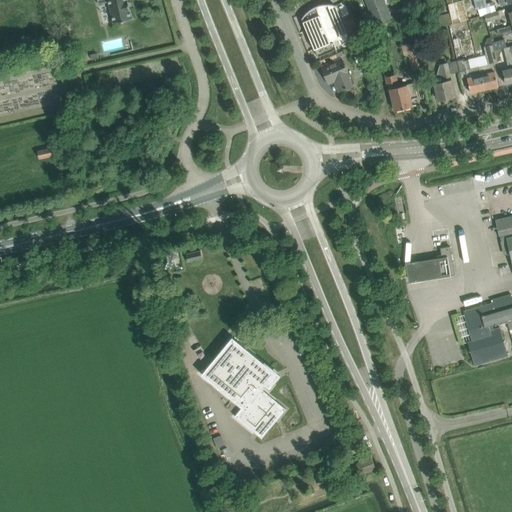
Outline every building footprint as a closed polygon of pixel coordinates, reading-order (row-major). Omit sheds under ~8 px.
[(97,0),(98,4),(108,2),(113,22),(112,23),(121,21),(122,22),(125,21),(124,20),(132,18),(131,18),(127,0),(97,0)] [(369,9),(370,12),(386,5),(383,0),(365,0),(368,6),(369,6),(370,9),(369,9)] [(446,0),(452,24),(455,24),(489,13),(496,11),(493,2),(486,4),(484,0),(473,0),(474,3),(471,4),(470,0),(462,0),(453,3),(452,0),(446,0)] [(403,1),(396,3),(398,13),(405,11),(403,1)] [(349,40),(335,5),(333,5),(330,5),(327,4),(324,5),(321,5),(318,6),(315,7),(312,9),(310,10),(307,12),(305,15),(303,17),(302,19),(314,50),(315,49),(318,57),(336,49),(332,40),(338,38),(340,44),(349,40)] [(345,5),(339,7),(343,16),(348,14),(345,5)] [(386,5),(370,12),(373,19),(374,19),(375,21),(374,22),(375,25),(391,18),(386,5)] [(497,11),(483,15),(486,23),(500,19),(497,11)] [(504,28),(497,30),(498,35),(503,33),(503,35),(511,32),(511,25),(505,28),(504,28)] [(355,33),(348,36),(349,40),(352,47),(359,44),(355,33)] [(487,38),(484,43),(485,47),(493,45),(492,43),(491,37),(487,38)] [(492,43),(493,45),(494,51),(495,51),(503,48),(506,47),(504,40),(492,43)] [(404,57),(408,56),(412,72),(420,70),(414,43),(401,46),(404,57)] [(488,64),(479,66),(481,75),(485,89),(498,86),(495,71),(493,64),(497,63),(495,51),(494,51),(493,45),(485,47),(484,47),(488,64)] [(511,54),(510,46),(506,47),(503,48),(504,48),(509,69),(503,70),(506,84),(511,82),(511,54)] [(341,58),(330,63),(321,66),(328,84),(334,81),(338,91),(352,86),(349,76),(341,58)] [(464,59),(457,61),(460,72),(465,70),(471,93),(485,89),(481,75),(479,66),(470,69),(468,59),(464,60),(464,59)] [(444,82),(433,85),(435,95),(437,94),(439,100),(455,96),(453,87),(449,70),(441,72),(444,82)] [(385,77),(388,89),(391,99),(392,98),(395,111),(412,107),(410,99),(418,97),(414,83),(400,86),(397,74),(385,77)] [(53,149),(38,152),(39,159),(55,155),(53,149)] [(511,262),(511,215),(495,220),(499,236),(501,235),(505,254),(510,253),(511,262)] [(448,274),(448,276),(454,274),(450,246),(440,248),(441,255),(437,255),(437,257),(440,275),(448,274)] [(185,254),(187,262),(202,258),(200,251),(185,254)] [(440,275),(437,257),(406,263),(408,280),(440,275)] [(181,308),(189,306),(181,277),(174,278),(181,308)] [(511,296),(511,294),(500,297),(507,322),(508,326),(509,330),(511,329),(511,296)] [(507,322),(500,297),(492,300),(493,302),(463,311),(465,318),(467,318),(474,340),(467,342),(474,365),(507,355),(499,327),(493,329),(492,324),(499,322),(499,324),(507,322)] [(232,337),(202,374),(242,407),(235,416),(262,438),(286,409),(262,390),(265,386),(270,390),(274,385),(269,381),(276,373),(264,363),(265,362),(264,361),(263,363),(232,337)] [(222,438),(214,441),(217,448),(224,445),(222,438)] [(371,455),(361,459),(356,462),(359,469),(347,473),(349,479),(376,468),(371,455)] [(302,471),(294,474),(297,484),(301,482),(300,478),(304,476),(302,471)]
